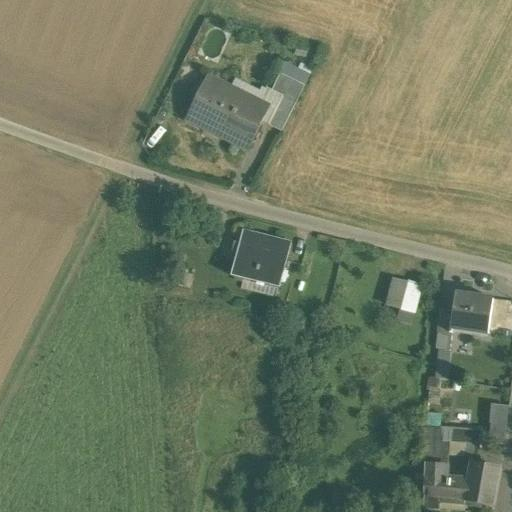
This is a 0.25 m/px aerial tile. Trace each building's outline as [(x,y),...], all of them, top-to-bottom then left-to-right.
[(235,81),(231,89),(228,94),(267,113),(262,123),(286,134),(307,89),(281,76),(273,93),(263,88),(261,93),(235,81)] [(267,113),(228,94),(231,89),(207,77),(186,120),(248,151),(262,123),(267,113)] [(253,236),(242,234),(231,277),(279,289),(291,245),(253,236)] [(401,311),(399,324),(416,327),(424,285),(394,279),(388,308),(401,311)] [(454,294),(441,293),(438,335),(451,337),(451,334),(452,334),(453,329),(450,329),(454,294)] [(493,300),(454,294),(450,329),(453,329),(488,334),(493,300)] [(506,440),(507,404),(490,404),(489,439),(506,440)] [(444,430),(429,428),(426,480),(445,480),(447,441),(443,441),(444,430)] [(425,464),(416,464),(415,487),(424,488),(425,464)] [(468,482),(448,480),(448,498),(464,499),(463,505),(481,509),(482,503),(492,504),(499,470),(471,465),(468,482)] [(445,480),(426,480),(425,496),(448,498),(448,480),(445,480)]
